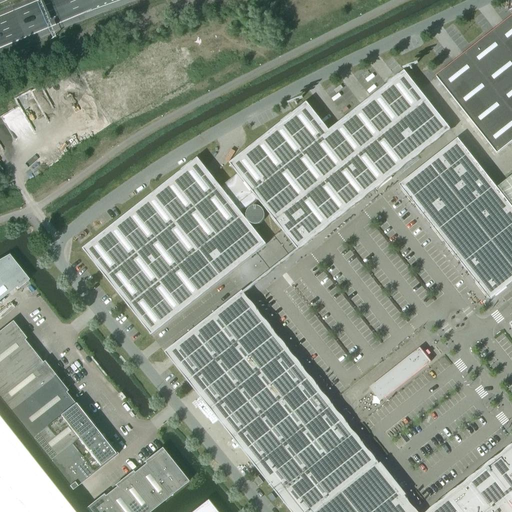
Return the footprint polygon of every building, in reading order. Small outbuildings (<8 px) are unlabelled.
[(511,17),(436,77),(497,154),(511,141),(511,17)] [(151,335),(265,245),(241,214),(258,200),(298,250),(449,130),(404,72),(329,132),(306,104),(230,164),(238,174),(220,188),(197,159),(83,250),(151,335)] [(399,185),(490,299),(511,281),(511,208),(457,139),(399,185)] [(511,176),(497,188),(511,206),(511,176)] [(8,255),(0,259),(0,284),(8,294),(16,288),(17,289),(28,280),(8,255)] [(511,511),(511,446),(495,460),(495,459),(428,511),(415,511),(361,443),(272,331),(242,293),(222,308),(165,353),(291,511),(511,511)] [(0,330),(0,377),(32,352),(24,340),(25,339),(12,322),(0,330)] [(420,349),(375,384),(385,397),(430,362),(431,362),(420,348),(419,349),(420,349)] [(0,377),(0,400),(9,413),(55,376),(43,361),(41,363),(32,352),(0,377)] [(9,413),(30,439),(74,404),(65,393),(67,391),(55,376),(9,413)] [(121,392),(117,396),(122,401),(125,398),(121,392)] [(30,439),(49,462),(93,428),(92,427),(94,425),(85,414),(83,415),(74,404),(30,439)] [(0,511),(72,511),(0,420),(0,511)] [(93,428),(49,462),(71,491),(117,455),(103,437),(102,439),(93,428)] [(132,471),(129,473),(156,507),(188,482),(187,481),(161,448),(143,462),(145,464),(133,473),(132,471)] [(116,487),(105,495),(118,511),(149,511),(156,507),(129,473),(114,485),(116,487)] [(258,477),(254,480),(259,486),(263,483),(258,477)] [(118,511),(105,495),(104,496),(103,494),(85,508),(87,511),(118,511)] [(192,511),(215,511),(207,501),(192,511)]
